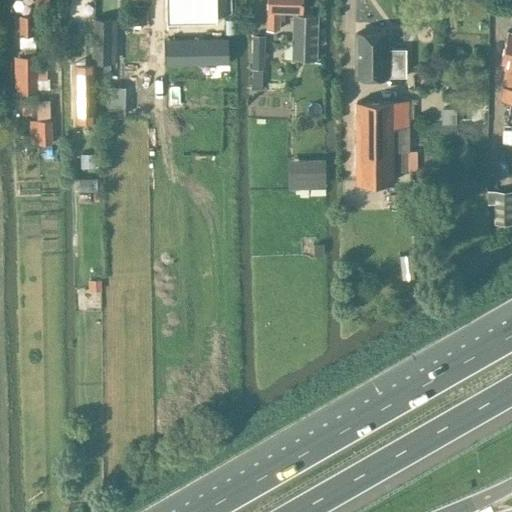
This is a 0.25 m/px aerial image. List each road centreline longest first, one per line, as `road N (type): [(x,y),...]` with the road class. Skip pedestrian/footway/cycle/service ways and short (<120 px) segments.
road 1 (motorway): [(511,334),(202,511)]
road 2 (motorway): [(297,511),(511,389)]
